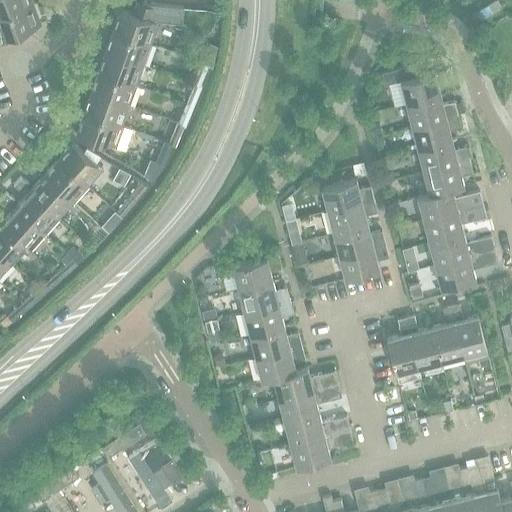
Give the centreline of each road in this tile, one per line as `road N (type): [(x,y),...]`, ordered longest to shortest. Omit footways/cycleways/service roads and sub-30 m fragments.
road 1 (secondary): [(124,271),(168,229),(229,142),(250,65),(255,0)]
road 2 (residential): [(381,464),(344,323),(405,307)]
road 3 (secondary): [(0,406),(124,271)]
road 4 (secondary): [(124,271),(0,368)]
road 5 (residential): [(0,131),(74,0)]
road 6 (residential): [(381,464),(511,430)]
road 7 (residential): [(251,498),(381,464)]
